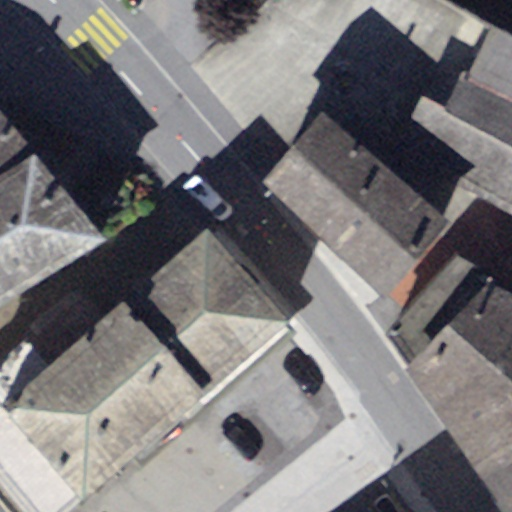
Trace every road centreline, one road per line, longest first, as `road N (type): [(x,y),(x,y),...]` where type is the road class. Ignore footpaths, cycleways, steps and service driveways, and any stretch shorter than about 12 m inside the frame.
road 1 (primary): [(408,417),(61,0)]
road 2 (residential): [(274,511),(408,417)]
